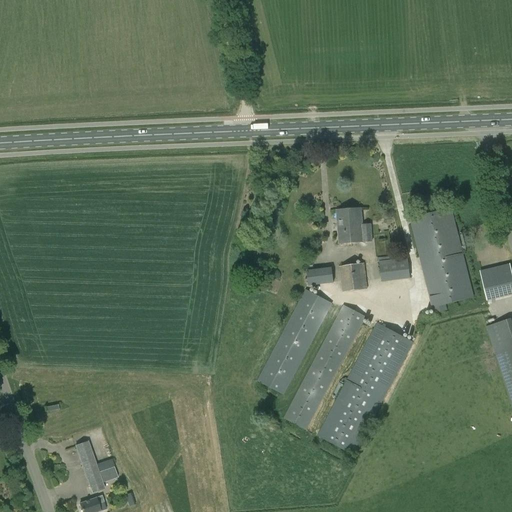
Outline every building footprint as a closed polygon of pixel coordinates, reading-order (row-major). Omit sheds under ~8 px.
[(446,305),(474,298),(452,208),(409,219),(430,298),(434,314),(448,311),(446,305)] [(339,244),(372,242),(371,225),(362,225),(361,209),(337,211),(339,244)] [(382,283),(411,279),(408,258),(379,262),(382,283)] [(342,293),(368,290),(365,264),(339,267),(342,293)] [(487,302),(511,295),(511,273),(510,265),(480,272),(487,302)] [(309,287),(334,284),(332,268),(307,271),(309,287)] [(284,396),(332,304),(306,290),(257,381),(284,396)] [(307,431),(366,317),(344,306),(284,418),(307,431)] [(354,456),(414,343),(377,323),(317,436),(354,456)] [(511,407),(511,346),(494,353),(511,407)] [(88,442),(86,443),(76,447),(92,493),(104,489),(102,483),(100,476),(88,442)] [(100,476),(102,483),(117,478),(115,471),(100,476)] [(134,501),(132,501),(131,498),(132,497),(131,493),(125,495),(129,507),(135,505),(134,501)] [(82,511),(97,511),(100,511),(96,499),(80,504),(82,511)]
